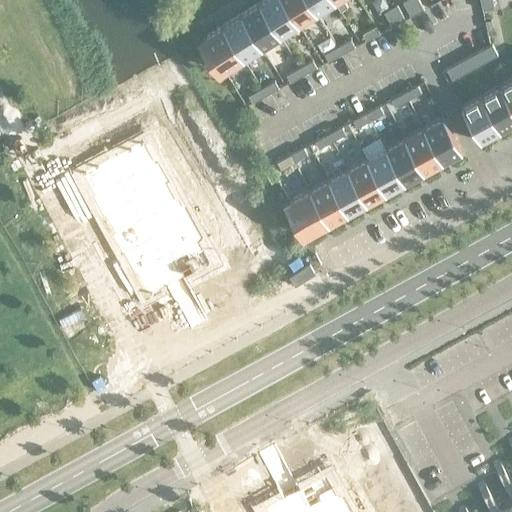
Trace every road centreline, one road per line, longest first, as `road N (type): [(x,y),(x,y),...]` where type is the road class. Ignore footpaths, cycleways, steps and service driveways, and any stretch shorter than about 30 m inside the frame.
road 1 (residential): [(107,511),(511,288)]
road 2 (residential): [(511,187),(326,294)]
